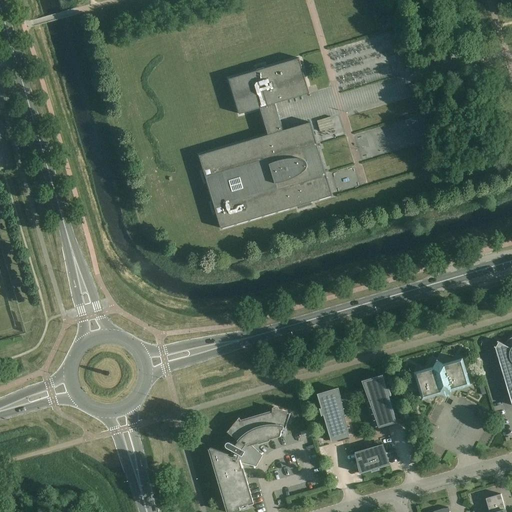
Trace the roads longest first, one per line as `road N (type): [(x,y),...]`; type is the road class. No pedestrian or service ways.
road 1 (tertiary): [(228,343),(511,262)]
road 2 (tertiary): [(81,279),(0,0)]
road 3 (unclassified): [(341,511),(511,462)]
